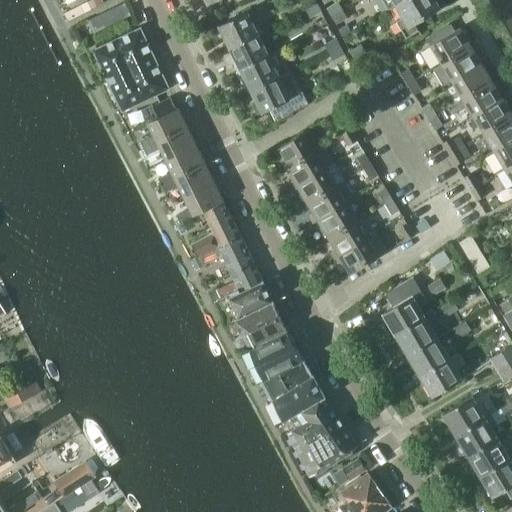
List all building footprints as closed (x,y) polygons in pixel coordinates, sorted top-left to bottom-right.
[(95,0),(90,0),(81,5),(84,13),(98,6),(98,5),(95,0)] [(307,0),(303,3),(307,10),(319,4),(316,0),(307,0)] [(406,0),(382,0),(389,10),(397,5),(406,0)] [(433,0),(406,0),(397,5),(404,17),(396,21),(406,38),(418,31),(413,22),(438,8),(433,0)] [(327,9),(332,16),(343,10),(339,2),(327,9)] [(126,3),(108,11),(114,24),(132,16),(126,3)] [(319,4),(307,10),(311,18),(323,12),(319,4)] [(343,10),(332,16),(337,24),(348,18),(343,10)] [(218,26),(229,48),(258,34),(246,12),(218,26)] [(348,24),(339,29),(343,37),(351,32),(348,24)] [(425,38),(441,64),(471,46),(460,28),(453,32),(448,24),(425,38)] [(94,51),(107,77),(128,67),(130,73),(137,69),(139,75),(158,66),(140,28),(94,51)] [(229,48),(240,70),(268,56),(258,34),(229,48)] [(325,45),(329,53),(341,47),(337,39),(325,45)] [(350,51),(354,60),(360,57),(367,53),(362,44),(350,51)] [(443,86),(451,81),(481,63),(471,46),(441,64),(433,69),(443,86)] [(341,47),(329,53),(334,61),(346,55),(341,47)] [(379,59),(373,49),(367,53),(360,57),(365,67),(379,59)] [(240,70),(251,91),(288,73),(287,72),(282,63),(274,67),(268,56),(240,70)] [(451,81),(462,99),(492,81),(481,63),(451,81)] [(128,67),(107,77),(123,110),(169,88),(158,66),(139,75),(137,69),(130,73),(128,67)] [(401,74),(407,84),(415,80),(408,69),(401,74)] [(288,73),(251,91),(257,104),(252,107),(256,114),(261,112),(262,113),(269,109),(275,122),(292,113),(292,112),(308,104),(291,70),(287,72),(288,73)] [(415,80),(407,84),(414,95),(421,90),(415,80)] [(462,99),(472,116),(502,98),(492,81),(462,99)] [(153,107),(158,117),(177,107),(172,98),(153,107)] [(472,116),(483,133),(511,115),(511,114),(502,98),(472,116)] [(422,108),(428,119),(436,114),(429,103),(422,108)] [(158,117),(153,107),(153,106),(142,112),(147,122),(158,117)] [(141,141),(144,148),(188,126),(178,107),(177,107),(158,117),(147,122),(153,135),(141,141)] [(436,114),(428,119),(435,130),(442,125),(436,114)] [(511,115),(483,133),(493,151),(511,139),(511,115)] [(336,123),(342,134),(349,130),(343,119),(336,123)] [(160,149),(166,161),(197,145),(188,126),(144,148),(147,155),(160,149)] [(349,130),(342,134),(348,144),(355,140),(349,130)] [(316,150),(323,145),(320,140),(316,139),(312,142),(305,131),(275,149),(286,168),(316,150)] [(443,143),(449,154),(457,149),(450,138),(443,143)] [(511,139),(493,151),(504,169),(511,163),(511,139)] [(159,178),(162,185),(206,163),(197,145),(166,161),(171,172),(159,178)] [(457,149),(449,154),(456,164),(463,160),(457,149)] [(327,168),(316,150),(286,168),(297,186),(327,168)] [(356,158),(363,168),(370,164),(364,153),(356,158)] [(178,186),(184,198),(215,182),(206,163),(162,185),(165,192),(178,186)] [(345,180),(346,180),(345,179),(335,163),(327,168),(297,186),(292,189),(296,195),(301,192),(308,203),(338,185),(345,180)] [(370,164),(363,168),(370,180),(377,175),(370,164)] [(464,178),(471,189),(478,184),(472,174),(464,178)] [(348,202),(356,198),(345,180),(338,185),(308,203),(315,214),(310,217),(313,223),(318,220),(348,202)] [(182,221),(204,210),(225,201),(215,182),(184,198),(189,209),(176,215),(180,222),(182,221)] [(478,184),(471,189),(477,200),(484,195),(478,184)] [(378,193),(384,204),(391,199),(385,189),(378,193)] [(391,199),(384,204),(391,215),(398,211),(391,199)] [(192,243),(198,256),(241,235),(233,217),(225,201),(204,210),(211,226),(207,228),(209,234),(192,243)] [(359,220),(348,202),(348,203),(318,220),(328,237),(329,238),(359,220)] [(369,238),(359,220),(329,238),(336,250),(331,253),(334,259),(339,256),(369,238)] [(187,231),(182,221),(180,222),(175,224),(180,234),(187,231)] [(399,229),(406,240),(413,236),(407,225),(399,229)] [(222,254),(232,273),(254,262),(247,247),(241,235),(198,256),(202,263),(222,254)] [(380,256),(369,238),(339,256),(334,259),(338,265),(343,262),(350,274),(380,256)] [(486,264),(477,249),(467,255),(476,270),(486,264)] [(202,263),(198,256),(191,259),(195,267),(202,263)] [(217,290),(221,297),(239,288),(241,292),(263,281),(254,262),(232,273),(235,281),(217,290)] [(383,313),(396,334),(425,317),(418,306),(427,301),(412,277),(385,293),(394,307),(383,313)] [(428,286),(434,296),(447,288),(441,278),(428,286)] [(231,320),(235,318),(273,300),(263,281),(241,292),(239,288),(221,297),(231,320)] [(221,297),(217,290),(209,294),(213,301),(221,297)] [(511,297),(500,305),(505,314),(511,309),(511,297)] [(235,318),(250,349),(289,331),(275,304),(273,300),(235,318)] [(441,308),(447,317),(459,309),(454,300),(441,308)] [(396,334),(408,355),(437,338),(425,317),(396,334)] [(454,328),(459,338),(472,330),(466,321),(454,328)] [(259,380),(262,380),(304,359),(296,346),(289,331),(250,349),(245,352),(259,380)] [(408,355),(420,375),(450,358),(449,358),(437,338),(408,355)] [(511,345),(490,358),(497,370),(511,361),(511,345)] [(450,358),(420,375),(433,396),(462,379),(456,369),(466,362),(460,352),(449,358),(450,358)] [(284,420),(297,413),(326,396),(323,391),(304,359),(262,380),(274,401),(284,420)] [(511,361),(497,370),(504,382),(511,377),(511,361)] [(37,381),(5,397),(10,407),(42,392),(37,381)] [(303,422),(297,426),(307,441),(311,446),(314,444),(313,443),(313,442),(315,440),(322,436),(323,438),(329,434),(323,424),(337,414),(326,396),(297,413),(303,422)] [(444,414),(456,436),(486,418),(485,418),(473,397),(444,414)] [(511,402),(501,408),(507,418),(511,415),(511,402)] [(307,441),(297,426),(289,431),(311,475),(357,445),(344,427),(337,414),(323,424),(329,434),(323,438),(322,436),(315,440),(313,442),(313,443),(314,444),(311,446),(307,441)] [(456,436),(469,456),(498,439),(491,428),(498,424),(492,414),(485,418),(486,418),(456,436)] [(469,456),(481,477),(510,459),(498,439),(469,456)] [(510,459),(481,477),(493,497),(506,489),(511,498),(511,497),(511,457),(510,459)] [(64,496),(98,475),(87,459),(54,481),(64,496)] [(334,475),(341,486),(349,480),(360,473),(366,470),(359,459),(334,475)] [(5,478),(0,481),(0,504),(2,503),(0,500),(0,492),(10,486),(23,478),(27,475),(22,467),(18,470),(5,478)] [(341,486),(332,491),(336,497),(343,492),(343,491),(362,477),(360,473),(349,480),(341,486)] [(334,511),(348,511),(380,489),(368,473),(362,477),(343,491),(343,492),(349,499),(341,505),(342,507),(334,511)] [(82,487),(66,497),(68,501),(85,491),(82,487)] [(380,489),(348,511),(383,511),(392,506),(380,489)] [(2,503),(0,504),(0,511),(21,511),(39,501),(43,498),(38,491),(34,494),(7,511),(2,503)] [(68,501),(66,503),(71,511),(90,499),(85,491),(68,501)] [(61,511),(56,503),(42,511),(61,511)]
